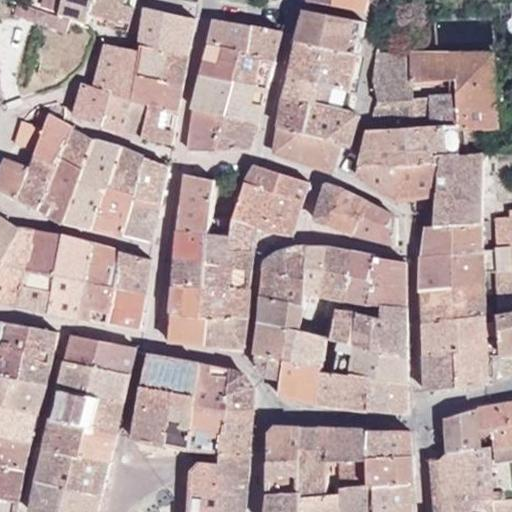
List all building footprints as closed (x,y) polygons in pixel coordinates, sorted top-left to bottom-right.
[(91,14),(95,0),(64,0),(60,13),(89,23),(91,14)] [(131,22),(135,0),(95,0),(91,14),(120,23),(120,20),(131,22)] [(141,1),(132,37),(182,47),(189,8),(141,1)] [(71,21),(18,3),(14,14),(67,32),(71,21)] [(304,3),(295,34),(354,46),(357,32),(363,14),(304,3)] [(241,42),(247,18),(221,12),(209,11),(205,32),(237,41),(241,42)] [(277,24),(247,18),(241,42),(270,49),(277,24)] [(237,41),(205,32),(197,67),(228,74),(237,41)] [(354,46),(295,34),(287,59),(284,69),(347,83),(354,46)] [(405,45),(397,36),(392,36),(375,37),(370,78),(372,94),(408,92),(408,74),(407,47),(405,45)] [(182,47),(132,37),(130,45),(126,62),(177,75),(182,47)] [(126,62),(130,45),(97,38),(85,78),(105,83),(119,87),(126,62)] [(270,49),(241,42),(237,41),(228,74),(261,81),(265,67),(270,49)] [(363,124),(451,116),(460,115),(461,123),(491,121),(489,45),(407,47),(408,74),(451,72),(451,87),(408,92),(372,94),(363,124)] [(489,45),(491,121),(497,121),(494,45),(489,45)] [(177,75),(126,62),(119,87),(128,90),(148,95),(172,101),(174,90),(177,75)] [(253,114),(261,81),(228,74),(197,67),(192,91),(191,99),(217,105),(253,114)] [(347,83),(284,69),(279,90),(314,96),(342,101),(345,93),(347,83)] [(105,83),(85,78),(78,76),(68,108),(97,117),(105,83)] [(128,90),(119,87),(105,83),(97,117),(121,123),(128,90)] [(128,90),(121,123),(142,129),(148,95),(128,90)] [(314,96),(279,90),(273,118),(307,125),(314,96)] [(307,125),(334,132),(347,136),(355,95),(345,93),(342,101),(314,96),(307,125)] [(148,95),(142,129),(167,136),(172,101),(148,95)] [(217,105),(191,99),(187,140),(214,140),(216,126),(217,105)] [(34,121),(39,110),(29,105),(22,117),(34,121)] [(253,114),(217,105),(216,126),(248,131),(253,114)] [(50,115),(39,110),(34,121),(22,149),(47,162),(65,123),(50,115)] [(22,149),(34,121),(22,117),(14,115),(0,149),(0,153),(18,160),(22,149)] [(431,148),(452,146),(451,116),(363,124),(361,128),(354,161),(395,155),(431,151),(431,148)] [(307,125),(273,118),(266,144),(326,163),(334,132),(307,125)] [(84,135),(65,123),(47,162),(70,174),(84,135)] [(216,126),(214,140),(246,141),(248,131),(216,126)] [(99,138),(84,135),(70,174),(57,212),(64,214),(71,215),(99,138)] [(115,141),(99,138),(71,215),(89,220),(100,185),(126,191),(127,188),(135,148),(115,141)] [(473,216),(470,145),(460,145),(452,146),(431,148),(431,151),(432,186),(432,218),(473,216)] [(162,157),(135,148),(127,188),(153,196),(162,157)] [(47,162),(22,149),(18,160),(4,189),(31,200),(47,162)] [(432,186),(431,151),(395,155),(395,190),(413,188),(424,187),(432,186)] [(18,160),(0,153),(0,186),(4,189),(18,160)] [(395,190),(395,155),(354,161),(351,172),(395,190)] [(274,189),(295,196),(304,177),(252,160),(239,177),(238,178),(274,189)] [(70,174),(47,162),(31,200),(48,209),(57,212),(70,174)] [(200,229),(204,210),(212,173),(182,167),(173,224),(200,229)] [(216,258),(246,263),(256,223),(268,227),(274,189),(238,178),(225,215),(222,233),(216,258)] [(331,205),(342,184),(331,180),(323,179),(313,213),(324,217),(331,205)] [(350,188),(342,184),(331,205),(345,209),(350,188)] [(100,185),(89,220),(119,226),(126,191),(100,185)] [(153,196),(127,188),(126,191),(119,226),(145,233),(153,196)] [(345,209),(331,205),(324,217),(345,225),(367,195),(350,188),(345,209)] [(274,189),(268,227),(288,232),(295,196),(274,189)] [(511,189),(486,191),(487,215),(509,213),(511,212),(511,189)] [(372,197),(367,195),(345,225),(367,232),(393,239),(394,210),(372,197)] [(0,240),(8,222),(0,215),(0,240)] [(475,249),(473,216),(432,218),(424,218),(425,222),(419,253),(475,249)] [(28,225),(8,222),(0,240),(0,291),(13,294),(28,225)] [(170,248),(169,251),(194,255),(195,254),(200,229),(173,224),(170,248)] [(52,230),(28,225),(13,294),(46,301),(58,231),(52,230)] [(195,254),(216,258),(222,233),(200,229),(195,254)] [(86,238),(58,231),(46,301),(75,307),(80,273),(86,238)] [(115,244),(86,238),(80,273),(110,280),(115,244)] [(319,242),(313,280),(337,285),(345,246),(324,241),(319,242)] [(300,245),(295,276),(313,280),(319,242),(307,243),(300,245)] [(146,252),(115,244),(110,280),(140,287),(146,252)] [(266,261),(264,269),(295,276),(300,245),(276,249),(271,252),(266,261)] [(374,252),(345,246),(337,285),(371,292),(402,298),(404,256),(374,252)] [(509,247),(489,249),(490,265),(509,263),(509,247)] [(477,276),(475,249),(419,253),(415,277),(415,284),(477,278),(477,276)] [(167,278),(242,283),(242,279),(246,263),(216,258),(195,254),(194,255),(169,251),(167,278)] [(511,263),(509,263),(490,265),(490,278),(491,288),(511,285),(511,263)] [(295,276),(264,269),(260,294),(291,299),(293,290),(295,276)] [(104,313),(110,280),(80,273),(75,307),(104,313)] [(243,309),(242,283),(167,278),(164,330),(199,335),(239,340),(241,329),(241,310),(243,309)] [(477,278),(415,284),(418,317),(478,311),(477,278)] [(140,287),(110,280),(104,313),(135,320),(140,287)] [(494,347),(511,342),(511,285),(491,288),(492,314),(494,347)] [(260,294),(257,320),(315,330),(322,331),(326,297),(293,290),(291,299),(260,294)] [(338,334),(402,349),(401,317),(402,298),(371,292),(367,307),(326,297),(322,331),(330,332),(338,334)] [(478,311),(418,317),(419,341),(419,349),(448,348),(448,381),(482,378),(480,348),(479,317),(478,311)] [(0,314),(0,369),(3,370),(15,318),(0,314)] [(50,326),(15,318),(3,370),(38,378),(50,326)] [(278,353),(310,359),(315,330),(257,320),(252,350),(278,353)] [(67,331),(54,385),(84,390),(117,396),(128,340),(67,331)] [(341,363),(345,364),(366,368),(403,374),(402,349),(338,334),(330,332),(328,361),(341,363)] [(192,392),(195,360),(146,346),(127,428),(161,434),(168,388),(192,392)] [(448,348),(419,349),(420,383),(448,381),(448,348)] [(258,367),(277,369),(278,353),(252,350),(251,356),(258,367)] [(222,409),(226,370),(195,360),(192,392),(191,404),(204,407),(222,409)] [(331,395),(342,396),(345,364),(341,363),(328,361),(325,394),(331,395)] [(345,364),(342,396),(364,398),(366,368),(345,364)] [(366,368),(364,398),(404,402),(403,374),(366,368)] [(3,370),(0,369),(0,390),(33,398),(38,378),(3,370)] [(243,375),(226,370),(222,409),(247,413),(250,384),(243,375)] [(84,390),(54,385),(49,407),(47,413),(77,418),(111,424),(112,416),(81,410),(84,390)] [(191,404),(192,392),(168,388),(161,434),(187,439),(191,404)] [(0,399),(31,407),(33,398),(0,390),(0,399)] [(117,396),(84,390),(81,410),(112,416),(117,396)] [(511,394),(497,397),(495,438),(511,437),(511,394)] [(495,438),(497,397),(475,400),(475,427),(487,426),(488,439),(495,438)] [(0,431),(23,437),(30,412),(31,407),(0,399),(0,431)] [(485,439),(488,439),(487,426),(475,427),(475,400),(470,400),(440,412),(444,440),(485,439)] [(201,441),(204,407),(191,404),(187,439),(201,441)] [(218,442),(222,409),(204,407),(201,441),(218,442)] [(247,413),(222,409),(218,442),(245,445),(247,413)] [(77,418),(47,413),(39,444),(71,449),(77,418)] [(111,424),(77,418),(71,449),(104,455),(108,442),(111,424)] [(297,455),(298,420),(273,419),(266,428),(267,455),(297,455)] [(364,447),(364,422),(298,420),(297,455),(267,455),(268,462),(298,463),(298,481),(334,481),(336,465),(347,465),(347,472),(363,472),(364,447)] [(407,423),(364,422),(364,447),(408,446),(407,423)] [(0,431),(0,461),(16,465),(18,457),(23,437),(0,431)] [(511,450),(511,437),(495,438),(488,439),(485,439),(486,452),(511,451),(511,450)] [(491,511),(486,452),(485,439),(444,440),(435,450),(426,450),(434,510),(434,511),(491,511)] [(217,457),(215,478),(242,481),(245,445),(218,442),(217,457)] [(71,449),(39,444),(35,456),(31,478),(58,481),(96,487),(104,455),(71,449)] [(408,446),(364,447),(363,472),(410,471),(408,446)] [(499,511),(511,511),(511,461),(511,451),(486,452),(491,511),(499,511)] [(184,507),(211,511),(215,478),(217,457),(200,455),(188,465),(184,507)] [(0,461),(0,493),(9,495),(16,465),(0,461)] [(298,463),(268,462),(269,486),(297,486),(298,481),(298,463)] [(410,471),(363,472),(363,499),(411,498),(410,471)] [(362,511),(363,499),(363,472),(347,472),(340,473),(339,486),(338,511),(362,511)] [(58,481),(31,478),(26,508),(53,511),(58,481)] [(211,511),(226,511),(239,511),(242,481),(215,478),(211,511)] [(58,481),(53,511),(56,511),(88,511),(96,487),(58,481)] [(265,511),(297,511),(297,486),(269,486),(269,487),(265,511)] [(297,486),(297,511),(338,511),(339,486),(297,486)] [(0,493),(0,511),(6,511),(9,495),(0,493)] [(362,511),(371,511),(371,506),(412,506),(411,498),(363,499),(362,511)]
